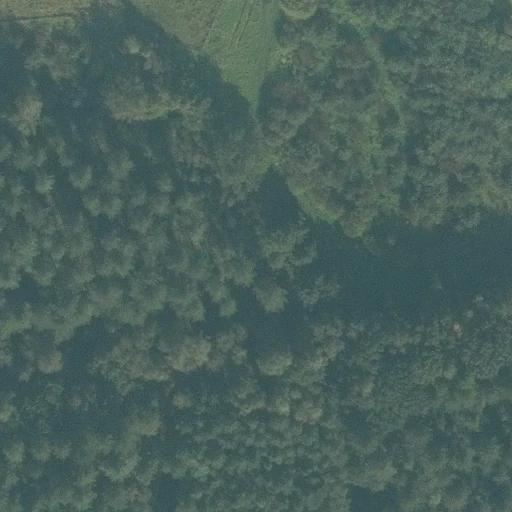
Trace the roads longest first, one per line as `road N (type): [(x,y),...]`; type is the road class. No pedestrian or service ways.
road 1 (track): [(348,363),(360,327),(341,269),(267,165),(259,102),(278,0)]
road 2 (track): [(156,375),(348,363)]
road 3 (track): [(348,363),(422,342),(511,300)]
road 4 (track): [(0,379),(156,375)]
road 5 (track): [(352,511),(348,363)]
road 6 (track): [(156,375),(145,511)]
